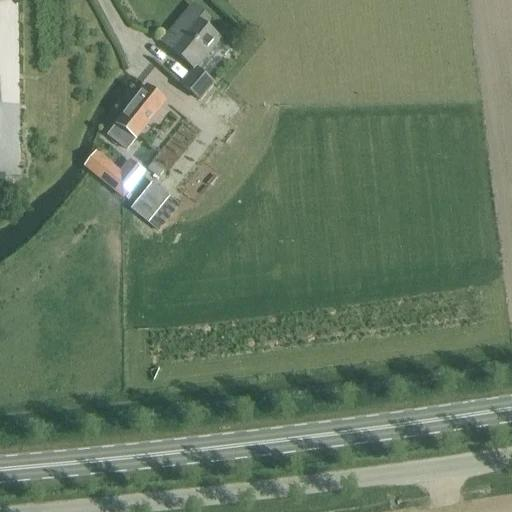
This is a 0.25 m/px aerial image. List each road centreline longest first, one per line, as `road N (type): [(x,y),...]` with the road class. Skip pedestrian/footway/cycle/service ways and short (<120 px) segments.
road 1 (primary): [(0,474),(511,413)]
road 2 (unclassified): [(49,511),(298,488),(511,454)]
